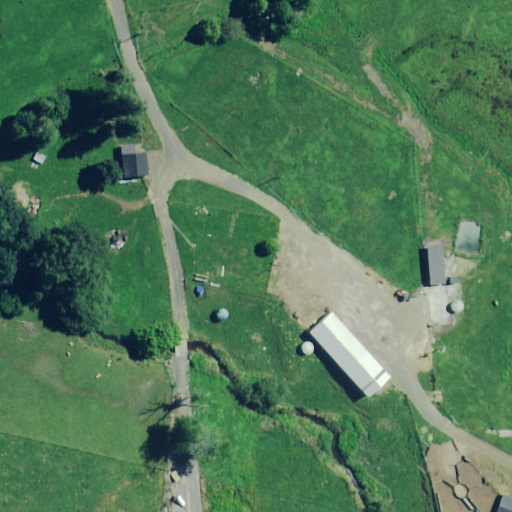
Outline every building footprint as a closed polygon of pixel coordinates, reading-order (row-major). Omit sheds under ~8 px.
[(133,155),(132,145),(117,146),(120,178),(145,176),(143,154),(133,155)] [(478,226),(460,225),(459,252),(477,252),(478,226)] [(248,278),(254,242),(210,233),(201,232),(194,266),(204,268),(203,277),(213,278),(214,272),(248,278)] [(443,285),(440,246),(424,247),(427,286),(443,285)] [(370,391),(377,399),(393,385),(327,313),(305,334),(363,398),(370,391)] [(511,511),(511,501),(500,497),(494,511),(511,511)]
